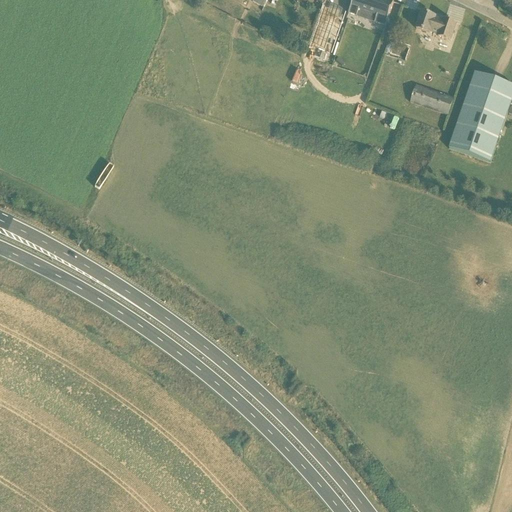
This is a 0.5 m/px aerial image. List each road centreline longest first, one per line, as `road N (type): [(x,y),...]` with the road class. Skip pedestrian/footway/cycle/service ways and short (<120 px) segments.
road 1 (trunk): [(367,511),(227,365),(99,274),(0,221)]
road 2 (trunk): [(0,249),(172,349),(251,415),(340,511)]
